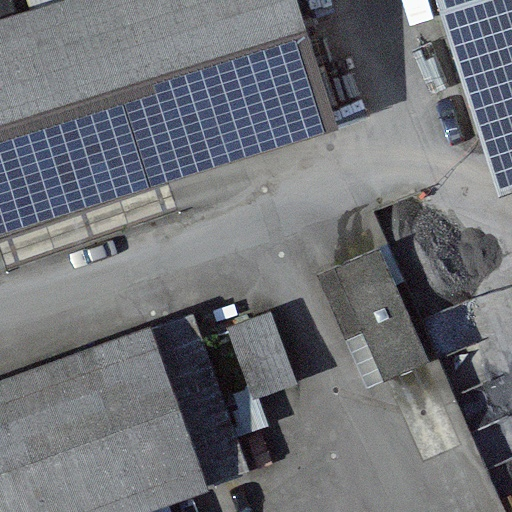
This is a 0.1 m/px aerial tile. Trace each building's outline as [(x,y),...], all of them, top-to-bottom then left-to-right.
[(309,0),(83,0),(0,26),(0,237),(349,132),(309,0)] [(511,0),(482,0),(511,92),(511,0)] [(334,239),(376,354),(434,333),(392,218),(334,239)] [(279,287),(238,299),(259,372),(300,360),(279,287)] [(167,322),(0,383),(0,511),(157,511),(227,487),(167,322)]
